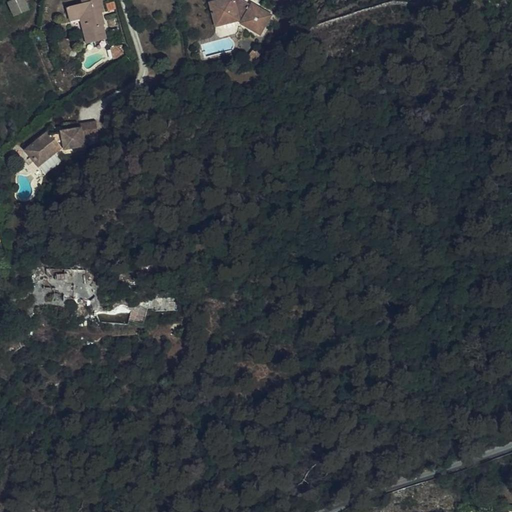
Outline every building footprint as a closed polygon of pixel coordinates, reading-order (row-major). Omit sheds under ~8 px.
[(32,0),(13,0),(10,2),(15,16),(28,10),(26,3),(32,0)] [(105,11),(101,0),(80,0),(82,4),(92,1),(96,13),(102,12),(105,11)] [(222,0),(212,3),(216,15),(222,13),(226,25),(243,20),(245,21),(244,23),(263,34),(275,13),(255,2),(253,6),(242,0),(240,0),(237,1),(236,0),(222,0)] [(82,4),(66,9),(69,22),(80,19),(88,43),(106,38),(103,24),(105,23),(102,12),(96,13),(92,1),(82,4)] [(222,13),(216,15),(219,27),(226,25),(222,13)] [(264,54),(261,50),(258,48),(249,57),(255,63),(264,54)] [(25,150),(34,161),(41,156),(45,161),(62,148),(65,147),(65,149),(85,146),(84,138),(99,135),(97,121),(82,124),(82,126),(62,130),(62,131),(51,133),(49,131),(25,150)] [(41,156),(34,161),(39,166),(45,161),(41,156)] [(93,283),(87,268),(43,268),(44,277),(41,277),(40,296),(51,296),(52,302),(98,303),(99,287),(93,283)] [(96,308),(97,312),(98,311),(118,315),(122,309),(130,314),(130,322),(144,325),(149,310),(156,312),(156,299),(148,299),(142,305),(138,302),(96,308)] [(156,299),(156,312),(177,312),(177,299),(156,299)]
